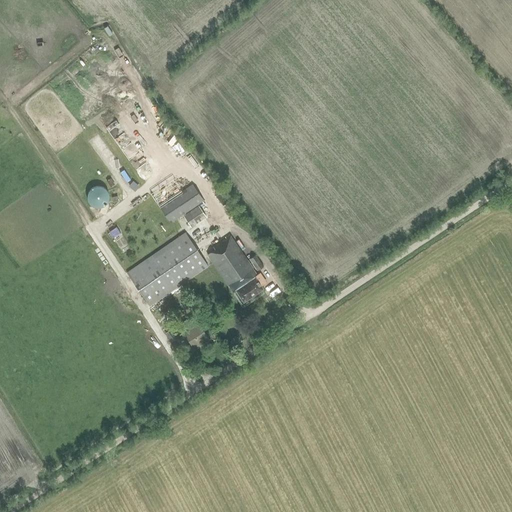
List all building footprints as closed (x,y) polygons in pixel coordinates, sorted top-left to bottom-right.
[(159,206),(171,223),(204,201),(192,184),(159,206)] [(108,201),(109,197),(108,193),(105,190),(102,187),(98,186),(94,187),(90,190),(88,193),(87,197),(88,201),(90,205),(94,207),(98,208),(102,207),(105,205),(108,201)] [(191,227),(206,217),(198,205),(183,216),(191,227)] [(185,233),(126,272),(149,306),(208,266),(185,233)] [(243,302),(262,289),(255,277),(257,275),(252,269),(253,269),(230,236),(206,253),(233,292),(235,291),(243,302)] [(249,259),(257,270),(263,266),(255,255),(249,259)] [(195,349),(207,341),(209,340),(199,324),(193,327),(188,319),(173,328),(179,337),(184,333),(195,349)]
